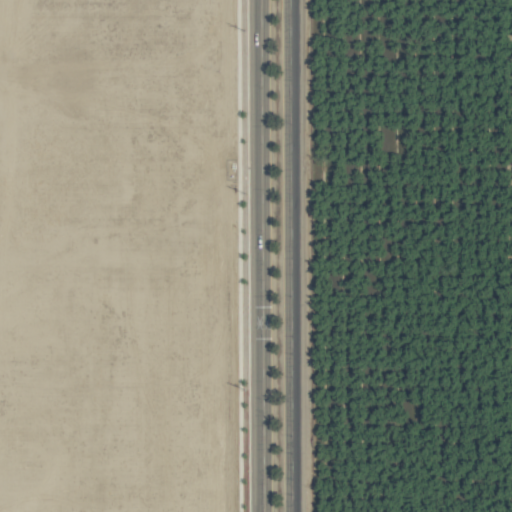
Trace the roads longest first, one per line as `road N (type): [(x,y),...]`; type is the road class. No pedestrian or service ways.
road 1 (secondary): [(291,511),(290,0)]
road 2 (secondary): [(262,0),(263,511)]
